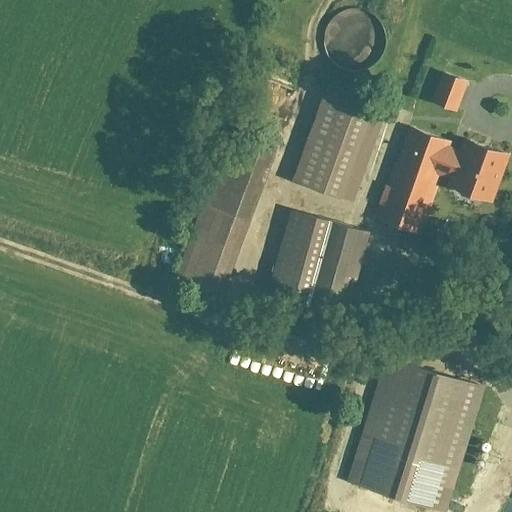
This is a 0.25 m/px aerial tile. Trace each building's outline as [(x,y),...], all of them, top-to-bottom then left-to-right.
[(350,1),(319,40),(359,71),(390,33),(350,1)] [(468,83),(441,73),(430,105),(457,114),(468,83)] [(389,109),(326,87),(292,184),(354,206),(389,109)] [(454,143),(407,126),(374,219),(420,236),(441,180),(448,182),(446,189),(493,207),(511,156),(463,138),(459,152),(452,149),(454,143)] [(220,302),(276,149),(228,132),(173,285),(220,302)] [(369,236),(291,214),(267,298),(345,320),(369,236)] [(446,511),(483,387),(384,358),(347,485),(438,511),(446,511)]
